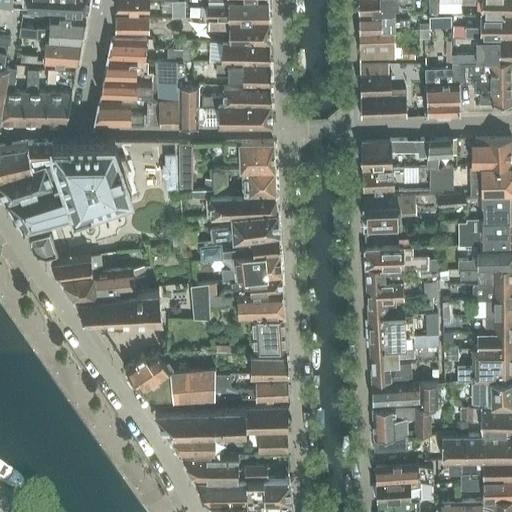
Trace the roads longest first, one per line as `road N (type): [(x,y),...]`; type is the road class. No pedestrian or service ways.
road 1 (residential): [(365,511),(348,130)]
road 2 (residential): [(285,132),(308,511)]
road 3 (residential): [(197,511),(0,225)]
road 4 (residential): [(81,130),(285,132)]
road 5 (residential): [(348,130),(511,124)]
road 6 (residential): [(81,130),(107,0)]
road 7 (residential): [(283,0),(285,132)]
road 8 (residential): [(348,130),(344,0)]
